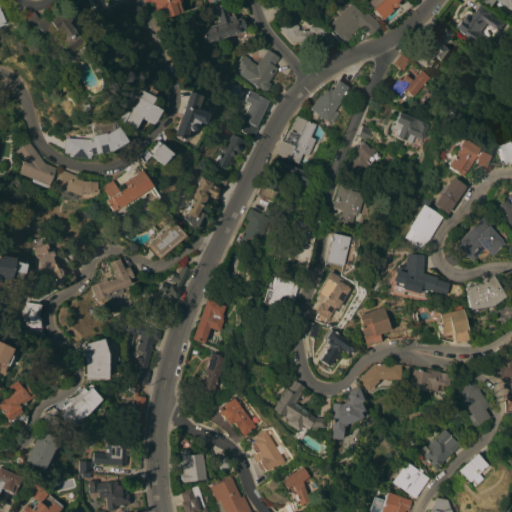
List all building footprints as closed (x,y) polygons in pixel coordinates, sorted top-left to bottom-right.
[(160,5),(152,0),(179,0),(178,2),(182,14),(182,15),(165,20),(165,19),(160,5)] [(260,0),(283,0),(278,2),(279,4),(263,8),(260,0)] [(354,0),(356,0),(380,25),(370,35),(362,26),(361,28),(359,26),(351,34),(352,36),(344,43),(328,25),(340,14),(340,13),(347,6),(347,7),(354,0)] [(401,0),(400,1),(398,0),(398,1),(399,3),(398,5),(397,7),(395,8),(392,7),(391,7),(393,9),(383,19),(379,15),(377,16),(373,11),(374,10),(373,9),(372,10),(366,3),(369,0),(401,0)] [(511,0),(511,9),(508,6),(508,7),(498,0),(496,0),(491,6),(484,0),(511,0)] [(228,16),(234,14),(235,18),(242,16),(246,29),(244,29),(244,30),(204,43),(195,11),(224,2),(228,16)] [(490,11),(489,13),(502,23),(496,30),(485,22),(478,31),(484,36),(478,44),(455,27),(462,18),(464,17),(465,16),(466,16),(467,17),(469,19),(480,3),(490,11)] [(34,19),(41,14),(44,18),(58,9),(65,20),(63,21),(70,32),(71,31),(79,43),(64,53),(49,30),(40,36),(33,25),(34,25),(32,22),(25,27),(19,17),(28,10),(31,14),(34,19)] [(279,28),(291,17),(298,26),(298,30),(309,30),(309,26),(326,27),(325,45),(308,44),(308,42),(291,41),(279,28)] [(445,26),(455,33),(445,47),(449,50),(441,61),(436,57),(429,67),(415,56),(429,38),(430,37),(433,36),(435,37),(436,39),(437,38),(431,33),(439,22),(445,26)] [(279,57),(273,65),(277,68),(268,82),(271,84),(265,92),(239,74),(242,70),(238,67),(240,65),(238,64),(239,63),(237,62),(243,54),(251,59),(250,60),(257,64),(268,49),(279,57)] [(409,62),(401,71),(393,63),(401,54),(409,62)] [(388,88),(397,78),(400,80),(404,74),(411,80),(419,69),(428,77),(412,96),(404,89),(398,96),(388,88)] [(309,108),(319,94),(320,95),(325,88),(328,90),(330,87),(331,89),(338,79),(350,88),(334,110),(339,113),(332,123),(327,120),(309,108)] [(143,82),(148,84),(155,88),(151,96),(152,97),(149,104),(158,109),(150,124),(139,117),(133,128),(115,118),(120,108),(127,112),(141,86),(143,82)] [(253,137),(241,131),(242,129),(240,128),(240,126),(237,125),(243,112),(247,102),(244,100),(249,90),(268,100),(268,101),(270,102),(265,112),(262,111),(255,125),(258,127),(253,137)] [(187,91),(201,96),(197,107),(207,111),(203,123),(198,122),(195,129),(193,130),(190,131),(188,128),(184,140),(172,135),(187,91)] [(84,104),(85,109),(76,112),(75,107),(84,104)] [(428,124),(421,139),(413,136),(411,143),(396,137),(399,127),(394,125),(395,122),(394,121),(398,112),(428,124)] [(276,154),(281,140),(282,141),(293,119),(295,115),(315,124),(313,127),(315,128),(311,137),(315,139),(308,155),(313,157),(300,165),(276,154)] [(67,156),(67,153),(62,153),(63,137),(86,138),(91,138),(90,135),(93,135),(93,130),(101,128),(112,121),(115,127),(117,126),(126,141),(108,152),(97,154),(97,153),(88,155),(88,158),(80,157),(67,156)] [(372,130),(368,140),(357,135),(362,125),(372,130)] [(166,136),(160,143),(171,153),(161,165),(149,155),(150,154),(148,153),(157,140),(156,138),(161,132),(163,133),(166,136)] [(215,163),(222,150),(220,149),(227,137),(232,140),(230,137),(231,134),(248,141),(245,149),(242,147),(240,152),(235,153),(233,156),(232,156),(225,168),(215,163)] [(370,148),(372,147),(375,150),(379,154),(370,164),(369,163),(358,176),(346,165),(355,154),(351,151),(354,149),(352,147),(360,139),(370,148)] [(445,165),(446,164),(445,163),(451,153),(452,154),(456,148),(455,147),(460,139),(463,140),(463,139),(478,149),(476,151),(478,152),(479,150),(489,154),(483,168),(473,163),(475,159),(472,157),(460,176),(445,165)] [(42,163),(55,167),(47,185),(46,185),(45,188),(30,181),(31,178),(18,172),(22,162),(14,150),(27,141),(42,163)] [(511,142),(511,163),(511,164),(510,161),(504,164),(502,159),(500,160),(496,148),(511,142)] [(310,172),(305,185),(284,176),(277,192),(267,188),(279,159),(310,172)] [(81,181),(97,182),(97,193),(81,192),(80,196),(76,194),(74,200),(60,195),(63,186),(53,183),(59,169),(81,177),(80,180),(81,181)] [(117,209),(116,208),(112,211),(104,200),(108,198),(100,186),(111,180),(118,191),(126,186),(123,182),(135,174),(134,173),(140,169),(152,186),(117,209)] [(225,186),(214,180),(219,171),(230,176),(225,186)] [(444,213),(431,204),(450,176),(464,186),(444,213)] [(202,177),(223,187),(216,200),(206,194),(204,197),(206,197),(198,210),(201,212),(200,214),(203,216),(195,229),(183,217),(202,177)] [(256,194),(274,200),(278,189),(260,182),(256,194)] [(360,189),(359,193),(363,194),(357,216),(354,215),(351,228),(336,224),(339,213),(340,213),(341,210),(332,207),(339,183),(360,189)] [(511,231),(509,233),(502,218),(503,217),(497,203),(503,200),(502,197),(511,192),(511,231)] [(418,250),(404,241),(405,240),(401,237),(407,228),(405,227),(420,204),(439,217),(438,219),(418,250)] [(250,207),(274,220),(270,229),(268,228),(257,251),(238,242),(249,219),(245,217),(250,207)] [(451,245),(454,242),(453,241),(481,213),(490,222),(485,226),(498,240),(497,240),(499,243),(486,256),(479,248),(466,260),(451,245)] [(315,234),(306,272),(294,267),(295,262),(285,260),(294,219),(311,223),(309,233),(312,234),(315,234)] [(149,247),(144,251),(140,246),(146,241),(148,243),(152,240),(151,239),(161,231),(162,232),(175,221),(185,233),(157,257),(149,247)] [(332,232),(350,237),(343,265),(326,261),(332,232)] [(46,243),(48,248),(45,248),(46,252),(52,250),(53,252),(53,254),(53,255),(52,256),(53,263),(54,263),(55,267),(57,267),(59,268),(60,269),(61,272),(61,274),(59,276),(59,277),(39,283),(32,257),(34,257),(32,247),(46,243)] [(450,266),(440,256),(444,252),(454,261),(450,266)] [(13,261),(24,263),(22,273),(20,273),(19,281),(10,280),(10,281),(2,280),(1,280),(0,279),(0,254),(13,257),(13,261)] [(404,267),(403,266),(404,254),(418,255),(417,273),(430,277),(430,280),(443,284),(440,293),(415,286),(414,292),(399,288),(399,287),(392,285),(393,280),(391,280),(393,271),(403,274),(404,267)] [(126,268),(129,266),(133,276),(128,278),(130,284),(122,287),(124,291),(110,298),(109,295),(97,299),(91,285),(103,281),(103,280),(106,279),(107,281),(111,279),(110,278),(114,277),(109,262),(122,257),(123,260),(126,268)] [(176,298),(171,296),(171,297),(169,298),(167,298),(157,319),(133,308),(137,297),(152,304),(163,281),(167,283),(168,280),(171,281),(170,285),(175,287),(177,281),(170,278),(173,272),(179,275),(183,265),(189,268),(176,298)] [(312,311),(317,302),(319,303),(323,298),(315,293),(324,277),(323,277),(326,271),(347,283),(345,287),(347,288),(346,290),(335,308),(335,307),(333,306),(332,307),(325,319),(312,311)] [(461,287),(475,284),(490,275),(503,296),(488,305),(466,309),(461,287)] [(262,302),(266,287),(271,289),(274,277),(297,284),(289,310),(262,302)] [(207,298),(226,305),(222,315),(224,315),(222,319),(224,319),(220,330),(210,327),(203,343),(192,339),(207,298)] [(38,316),(40,328),(24,326),(23,320),(21,320),(23,311),(18,311),(19,301),(40,304),(38,316)] [(384,327),(387,338),(379,341),(379,342),(363,348),(363,346),(361,347),(354,327),(355,326),(355,325),(352,316),(379,306),(386,326),(384,327)] [(435,327),(434,325),(437,324),(436,320),(434,321),(433,315),(436,315),(436,314),(459,308),(464,330),(456,330),(457,332),(464,330),(466,339),(453,342),(452,341),(442,339),(442,340),(438,339),(437,326),(435,327)] [(134,376),(137,366),(135,365),(134,363),(135,360),(137,359),(138,360),(141,351),(136,349),(140,335),(135,333),(134,334),(126,332),(130,320),(138,322),(137,324),(160,331),(158,340),(153,338),(144,372),(148,373),(145,383),(145,384),(133,380),(134,376)] [(306,322),(319,325),(315,337),(307,335),(303,335),(306,322)] [(354,347),(350,353),(347,350),(345,353),(338,348),(336,351),(340,354),(336,360),(332,357),(329,361),(331,362),(328,365),(327,364),(326,365),(316,359),(326,345),(323,342),(320,337),(326,328),(328,328),(354,347)] [(106,377),(85,377),(85,362),(80,344),(101,338),(106,353),(106,377)] [(0,343),(10,348),(7,355),(9,356),(4,366),(3,365),(0,371),(0,343)] [(211,353),(224,357),(218,376),(217,375),(216,381),(215,385),(215,384),(213,390),(202,386),(194,383),(197,373),(201,374),(203,367),(206,368),(211,353)] [(511,387),(499,379),(500,377),(496,375),(501,368),(499,367),(502,363),(507,366),(511,358),(511,400),(506,396),(511,387)] [(373,364),(400,365),(400,379),(378,379),(366,391),(359,384),(361,382),(358,379),(373,364)] [(406,385),(409,368),(425,371),(425,369),(450,374),(448,386),(437,384),(436,391),(406,385)] [(473,426),(467,415),(470,413),(457,391),(455,392),(451,386),(464,379),(466,383),(468,381),(470,385),(474,382),(489,406),(485,409),(489,416),(473,426)] [(0,398),(5,396),(0,389),(14,380),(19,387),(28,381),(35,391),(31,394),(31,395),(22,401),(23,402),(18,406),(17,405),(16,406),(20,412),(5,421),(0,413),(0,398)] [(285,390),(291,380),(301,387),(291,403),(311,417),(322,418),(320,427),(307,425),(304,429),(298,425),(295,430),(281,422),(283,419),(269,408),(283,388),(285,390)] [(142,411),(141,416),(143,416),(141,426),(135,425),(135,427),(127,426),(131,404),(132,404),(134,394),(126,392),(128,381),(139,383),(137,396),(145,397),(142,411)] [(362,400),(359,401),(362,407),(364,406),(366,411),(359,414),(360,416),(358,417),(359,418),(343,424),(343,426),(340,426),(339,439),(328,438),(329,403),(340,403),(343,402),(340,394),(357,386),(362,400)] [(99,399),(85,414),(68,425),(59,412),(60,412),(58,409),(82,388),(84,390),(89,387),(99,399)] [(254,426),(242,435),(231,421),(228,424),(216,408),(227,400),(227,401),(232,397),(254,426)] [(17,430),(10,420),(18,413),(22,419),(21,420),(24,424),(17,430)] [(23,460),(41,426),(39,425),(43,413),(57,418),(51,431),(59,435),(42,469),(23,460)] [(437,466),(437,468),(436,470),(434,471),(432,470),(431,468),(431,466),(421,454),(428,448),(426,446),(443,428),(460,445),(437,466)] [(263,473),(252,455),(255,454),(250,446),(251,442),(252,441),(252,440),(256,438),(254,435),(264,429),(283,460),(263,473)] [(106,439),(132,441),(131,450),(129,450),(129,455),(126,455),(125,465),(92,462),(93,452),(105,453),(106,439)] [(179,468),(182,467),(180,450),(187,449),(188,454),(204,452),(207,479),(181,482),(179,468)] [(458,471),(479,452),(483,457),(481,459),(487,465),(477,474),(481,478),(475,483),(471,479),(467,482),(458,471)] [(221,472),(216,462),(223,458),(225,462),(228,460),(231,466),(221,472)] [(79,472),(79,461),(91,461),(91,472),(89,472),(89,473),(89,477),(79,477),(79,472)] [(391,482),(392,479),(394,481),(395,479),(393,478),(402,465),(404,467),(407,463),(428,477),(414,497),(391,482)] [(0,466),(21,477),(14,494),(1,487),(0,489),(0,466)] [(300,466),(309,479),(307,480),(311,500),(297,505),(292,490),(290,491),(288,491),(286,490),(284,489),(279,480),(300,466)] [(240,496),(242,495),(250,511),(219,511),(214,501),(215,500),(209,486),(230,476),(240,496)] [(97,479),(97,482),(117,480),(117,485),(121,485),(123,508),(106,509),(105,497),(98,497),(97,492),(89,492),(88,480),(97,479)] [(48,493),(40,502),(46,507),(48,505),(49,506),(53,501),(54,501),(55,499),(62,506),(60,508),(61,509),(58,511),(19,511),(27,504),(32,508),(38,502),(27,492),(36,482),(48,493)] [(183,511),(181,503),(183,502),(180,491),(197,485),(204,506),(205,505),(207,511),(183,511)] [(410,500),(407,510),(405,509),(404,511),(378,511),(373,510),(377,497),(383,499),(386,491),(410,500)] [(430,511),(431,509),(434,497),(446,499),(450,511),(430,511)]
